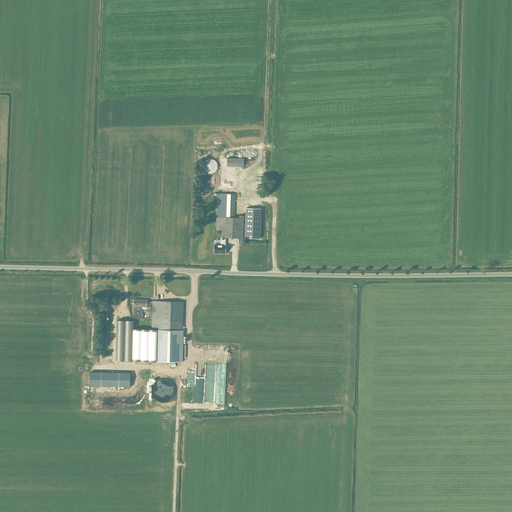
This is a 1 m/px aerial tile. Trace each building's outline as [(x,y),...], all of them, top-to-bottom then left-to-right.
[(243,167),(244,159),(227,158),(227,167),(243,167)] [(211,174),(213,173),(215,172),(216,171),(217,169),(217,168),(217,166),(217,164),(216,162),(215,161),(214,160),(213,159),(211,159),(209,159),(207,159),(206,160),(204,161),(203,162),(203,164),(202,166),(202,167),(203,169),(204,171),(205,172),(206,173),(208,174),(210,174),(211,174)] [(213,197),(213,205),(216,205),(215,226),(221,227),(221,238),(226,238),(238,239),(238,243),(244,243),(244,238),(243,238),(244,218),(234,218),(235,194),(217,193),(216,197),(213,197)] [(247,208),(247,238),(262,239),(263,208),(247,208)] [(213,245),(213,255),(226,255),(226,245),(226,238),(221,238),(220,238),(220,245),(213,245)] [(116,354),(116,360),(181,362),(183,302),(152,301),(148,301),(148,299),(133,299),(133,318),(143,319),(143,314),(142,314),(142,307),(147,307),(152,307),(151,330),(133,329),(134,321),(117,321),(116,354)] [(214,403),(215,374),(205,373),(206,362),(197,362),(195,402),(214,403)] [(125,375),(89,374),(89,388),(130,389),(130,387),(124,387),(125,375)] [(152,388),(152,392),(152,396),(154,399),(158,402),(161,403),(165,403),(169,402),(172,399),(174,396),(175,393),(175,389),(173,386),(171,383),(168,381),(164,380),(161,380),(157,382),(155,384),(152,388)]
